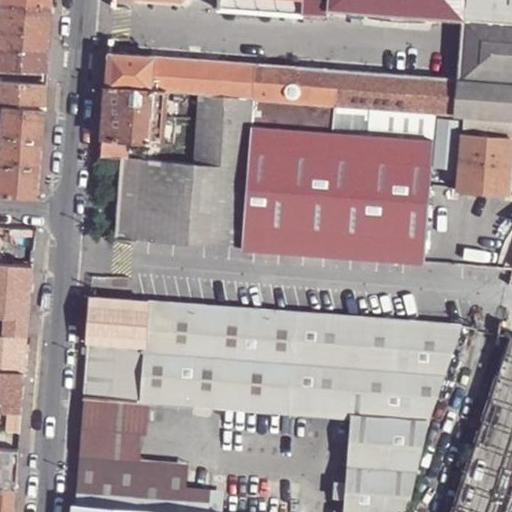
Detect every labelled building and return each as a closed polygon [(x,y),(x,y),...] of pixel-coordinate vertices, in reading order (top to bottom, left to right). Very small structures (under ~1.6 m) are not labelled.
[(332,9),(333,0),(220,0),(220,10),(332,17),(332,9)] [(333,0),(332,9),(464,19),(466,19),(466,16),(467,0),(333,0)] [(511,0),(467,0),(466,16),(511,19),(511,0)] [(49,50),(53,5),(4,3),(2,15),(1,27),(0,48),(49,50)] [(511,82),(511,19),(466,16),(466,19),(464,19),(459,78),(511,82)] [(48,69),(49,50),(0,48),(0,49),(0,66),(41,68),(48,69)] [(256,98),(258,63),(110,51),(108,86),(168,90),(168,91),(199,94),(256,98)] [(321,103),(323,68),(258,63),(256,98),(321,103)] [(457,114),(459,78),(323,68),(321,103),(336,104),(457,114)] [(511,117),(511,82),(459,78),(457,114),(465,114),(511,117)] [(45,109),(47,84),(0,81),(0,105),(4,106),(45,109)] [(168,91),(168,90),(108,86),(104,137),(129,139),(164,141),(164,140),(166,116),(168,91)] [(116,238),(245,248),(254,126),(333,132),(335,107),(336,104),(321,103),(256,98),(199,94),(196,163),(127,158),(122,158),(116,238)] [(42,137),(45,109),(4,106),(4,113),(2,133),(0,166),(0,194),(38,197),(40,171),(42,137)] [(335,107),(333,132),(369,135),(371,110),(335,107)] [(511,117),(465,114),(464,134),(511,137),(511,117)] [(177,117),(166,116),(164,140),(175,141),(177,117)] [(254,126),(245,248),(425,262),(434,140),(369,135),(333,132),(254,126)] [(511,161),(511,137),(464,134),(460,189),(510,193),(511,161)] [(127,158),(129,139),(104,137),(103,156),(122,158),(127,158)] [(0,260),(0,333),(29,336),(33,264),(0,260)] [(93,297),(89,341),(146,346),(148,346),(151,301),(93,297)] [(464,325),(151,301),(148,346),(146,346),(142,401),(147,401),(195,405),(214,406),(353,415),(430,421),(431,421),(464,325)] [(0,369),(26,371),(29,336),(0,333),(0,369)] [(511,511),(511,336),(455,511),(511,511)] [(85,396),(142,401),(146,346),(89,341),(85,396)] [(0,407),(23,409),(26,371),(0,369),(0,407)] [(142,401),(85,396),(81,442),(80,457),(102,459),(101,481),(187,488),(189,466),(144,462),(145,448),(147,401),(142,401)] [(0,407),(0,428),(21,430),(23,409),(0,407)] [(408,511),(430,421),(353,415),(351,443),(348,482),(346,500),(345,511),(408,511)] [(0,486),(17,488),(20,448),(0,446),(0,486)] [(102,459),(80,457),(78,479),(76,504),(99,505),(101,481),(102,459)] [(101,481),(99,505),(179,511),(208,511),(210,490),(187,488),(101,481)] [(348,482),(336,481),(334,499),(346,500),(348,482)] [(0,511),(15,511),(17,488),(0,486),(0,511)]
